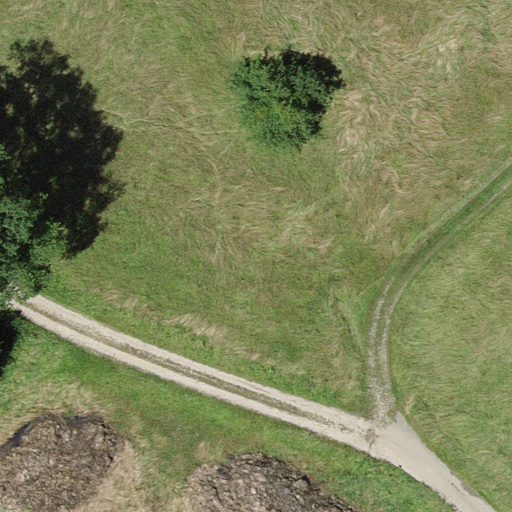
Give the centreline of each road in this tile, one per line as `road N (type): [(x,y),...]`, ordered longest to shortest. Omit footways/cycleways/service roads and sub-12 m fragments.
road 1 (track): [(405,453),(107,338),(0,254)]
road 2 (track): [(405,453),(369,342),(432,232),(511,165)]
